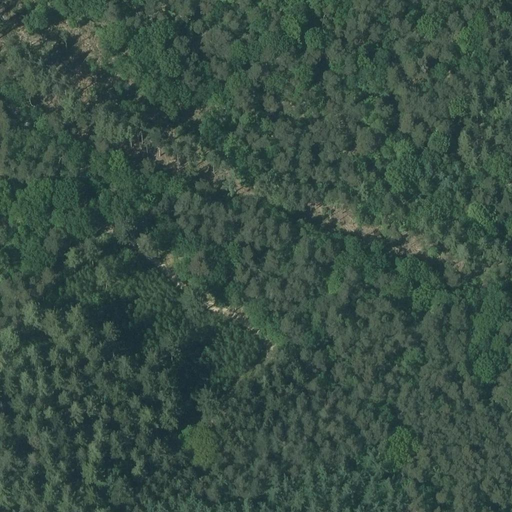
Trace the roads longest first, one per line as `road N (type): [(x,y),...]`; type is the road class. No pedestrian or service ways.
road 1 (track): [(511,316),(315,223),(178,195),(112,171),(50,139),(0,97)]
road 2 (track): [(394,511),(251,329),(60,210),(0,219)]
